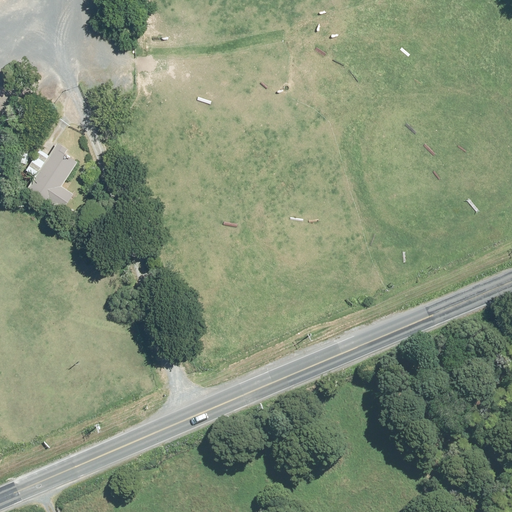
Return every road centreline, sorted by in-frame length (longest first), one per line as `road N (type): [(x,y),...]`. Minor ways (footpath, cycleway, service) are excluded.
road 1 (secondary): [(511,278),(0,497)]
road 2 (track): [(82,0),(79,98),(201,411)]
